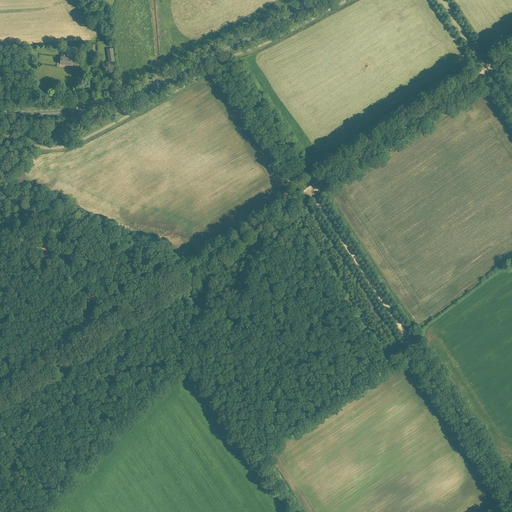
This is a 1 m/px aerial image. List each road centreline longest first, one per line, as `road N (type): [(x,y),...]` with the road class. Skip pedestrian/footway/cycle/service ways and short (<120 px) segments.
road 1 (track): [(306,189),(511,493)]
road 2 (secondary): [(0,114),(78,110),(135,94),(322,0)]
road 3 (track): [(219,52),(306,189)]
